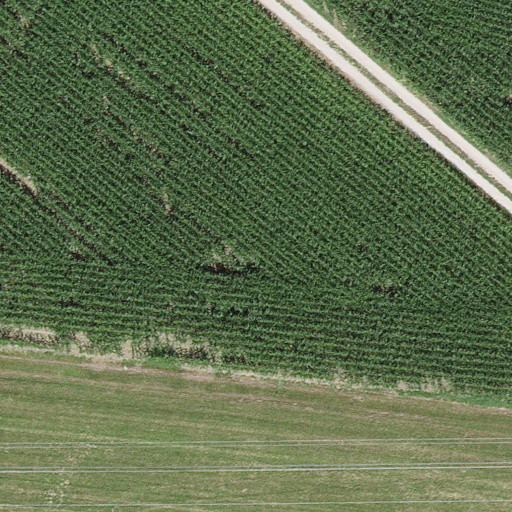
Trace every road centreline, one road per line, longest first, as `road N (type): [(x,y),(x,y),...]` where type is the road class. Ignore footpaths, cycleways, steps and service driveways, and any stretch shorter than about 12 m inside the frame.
road 1 (track): [(0,366),(511,421)]
road 2 (track): [(263,0),(511,212)]
